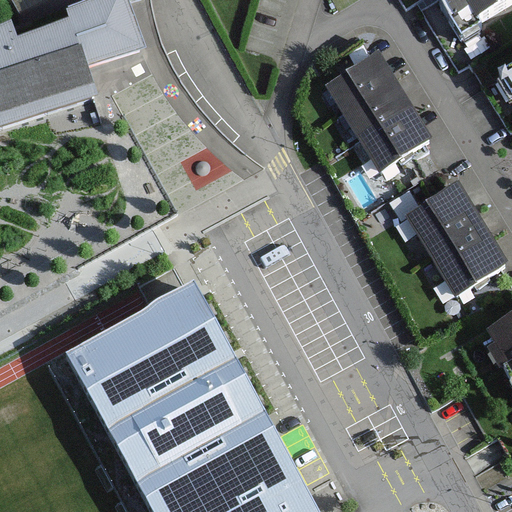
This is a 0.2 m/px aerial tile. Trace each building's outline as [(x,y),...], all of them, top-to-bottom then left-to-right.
[(511,4),(511,0),(457,0),(474,27),(511,4)] [(99,19),(0,53),(0,147),(78,120),(67,88),(118,71),(99,19)] [(393,90),(376,63),(332,89),(348,116),(393,90)] [(409,117),(393,90),(348,116),(364,143),(409,117)] [(425,144),(409,117),(364,143),(380,170),(425,144)] [(477,232),(454,195),(412,220),(435,257),(477,232)] [(499,269),(477,232),(435,257),(457,294),(499,269)] [(313,511),(189,292),(69,359),(154,511),(313,511)] [(511,320),(480,340),(511,391),(511,320)]
